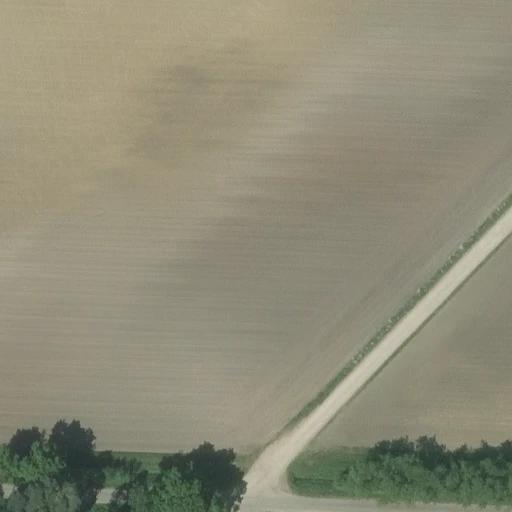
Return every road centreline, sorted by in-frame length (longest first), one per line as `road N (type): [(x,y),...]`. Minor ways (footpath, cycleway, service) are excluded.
road 1 (track): [(242,501),(511,220)]
road 2 (unclassified): [(242,501),(0,491)]
road 3 (unclassified): [(480,511),(242,501)]
